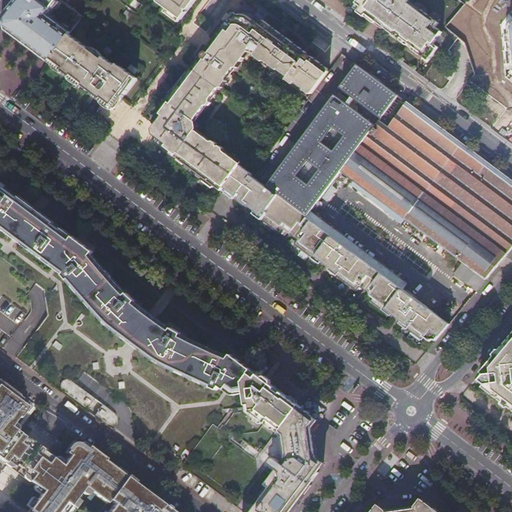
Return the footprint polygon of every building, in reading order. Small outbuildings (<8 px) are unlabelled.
[(15,0),(5,14),(7,28),(28,45),(48,61),(70,34),(83,16),(61,0),(15,0)] [(158,0),(158,1),(182,19),(195,0),(158,0)] [(360,13),(365,16),(366,17),(368,15),(402,40),(403,38),(419,50),(418,51),(433,63),(443,49),(437,44),(445,34),(437,29),(441,24),(411,1),(412,0),(361,0),(359,3),(364,7),(360,13)] [(192,69),(217,87),(218,88),(225,79),(226,80),(235,68),(234,67),(246,51),(248,50),(251,47),(257,51),(256,52),(266,60),(265,60),(277,70),(278,69),(288,76),(286,78),(293,83),(294,81),(304,88),(303,90),(309,93),(313,93),(329,71),(329,68),(313,57),(312,57),(307,54),(308,53),(265,20),(261,25),(247,15),(246,15),(245,15),(244,15),(243,15),(242,16),(241,17),(242,17),(241,18),(234,13),(206,51),(207,52),(203,57),(201,57),(192,69)] [(511,81),(511,13),(503,24),(508,79),(511,81)] [(103,58),(70,34),(48,61),(53,65),(56,64),(63,70),(64,73),(69,76),(71,76),(79,82),(80,85),(114,110),(132,86),(138,78),(124,68),(123,70),(104,56),(103,58)] [(341,87),(382,118),(398,95),(399,95),(391,89),(391,90),(365,70),(358,65),(341,87)] [(239,166),(194,133),(193,120),(217,87),(192,69),(168,101),(170,102),(166,107),(165,106),(162,109),(152,123),(158,128),(158,134),(154,140),(171,153),(172,151),(177,155),(176,157),(221,190),(223,188),(239,166)] [(335,95),(266,186),(307,217),(341,171),(376,126),(335,95)] [(507,254),(511,248),(511,180),(398,95),(382,118),(376,126),(341,171),(460,260),(463,262),(486,279),(507,254)] [(239,166),(251,175),(251,174),(239,165),(239,166)] [(266,186),(251,175),(239,166),(223,188),(234,196),(233,197),(238,202),(240,200),(245,204),(255,212),(261,216),(260,218),(265,221),(263,223),(274,231),(275,229),(281,233),(283,230),(296,241),(295,243),(300,247),(299,249),(309,257),(310,255),(315,259),(316,257),(323,262),(331,268),(337,273),(336,274),(341,278),(340,280),(350,287),(351,285),(357,290),(359,287),(373,298),(370,302),(380,310),(381,308),(386,312),(388,310),(395,315),(401,320),(408,325),(406,327),(411,330),(410,332),(420,340),(423,336),(429,341),(430,340),(433,340),(435,341),(449,324),(437,315),(426,306),(307,217),(266,186)] [(0,183),(0,229),(4,231),(4,232),(5,231),(43,259),(50,265),(51,265),(73,235),(72,234),(71,236),(54,224),(18,197),(4,187),(0,183)] [(238,202),(233,197),(231,199),(243,208),(245,204),(240,200),(238,202)] [(253,215),(263,223),(265,221),(260,218),(261,216),(255,212),(253,215)] [(93,250),(73,235),(51,265),(61,273),(72,285),(79,292),(85,300),(92,307),(103,319),(110,326),(154,359),(163,364),(177,371),(187,376),(195,380),(204,384),(217,390),(220,387),(232,395),(244,393),(243,382),(252,369),(231,353),(228,357),(173,330),(132,298),(91,253),(93,250)] [(320,266),(323,262),(316,257),(315,259),(310,255),(309,257),(320,266)] [(329,272),(340,280),(341,278),(336,274),(337,273),(331,268),(329,272)] [(391,319),(395,315),(388,310),(386,312),(381,308),(380,310),(391,319)] [(398,324),(410,332),(411,330),(406,327),(408,325),(401,320),(398,324)] [(511,335),(511,337),(507,341),(483,370),(486,389),(511,409),(511,335)] [(311,413),(300,405),(272,384),(269,385),(263,381),(263,377),(252,369),(243,382),(244,393),(246,406),(231,409),(223,420),(218,427),(213,423),(182,466),(214,490),(244,511),(290,511),(307,491),(312,484),(311,483),(319,472),(317,470),(324,462),(323,461),(324,460),(319,457),(314,453),(311,433),(319,422),(318,421),(319,420),(310,414),(311,413)] [(62,390),(83,406),(90,397),(78,388),(69,381),(68,381),(68,380),(67,380),(66,380),(65,380),(64,380),(63,380),(62,381),(61,381),(61,382),(60,382),(60,383),(60,384),(60,385),(59,385),(59,386),(60,387),(60,388),(60,389),(61,389),(61,390),(62,390)] [(0,383),(0,464),(3,466),(5,463),(17,473),(42,491),(26,511),(173,511),(150,495),(146,492),(143,490),(116,469),(87,448),(85,450),(79,445),(78,445),(77,444),(76,444),(75,444),(73,444),(72,445),(71,446),(66,453),(69,455),(62,465),(48,455),(36,446),(25,437),(15,430),(32,407),(9,389),(6,387),(3,385),(0,383)] [(98,403),(92,413),(107,424),(108,424),(109,424),(110,424),(111,424),(112,424),(112,423),(113,423),(113,422),(114,422),(114,421),(114,420),(114,419),(114,418),(114,417),(114,416),(113,415),(113,414),(111,412),(105,408),(98,403)] [(424,501),(423,501),(422,501),(421,501),(420,502),(419,502),(419,503),(418,503),(417,504),(416,505),(387,509),(386,509),(385,508),(384,508),(383,508),(382,507),(381,507),(380,507),(380,508),(379,508),(378,508),(377,508),(377,509),(376,509),(375,509),(375,510),(374,510),(374,511),(373,511),(441,511),(430,503),(429,503),(429,502),(428,502),(427,502),(427,501),(426,501),(425,501),(424,501)]
